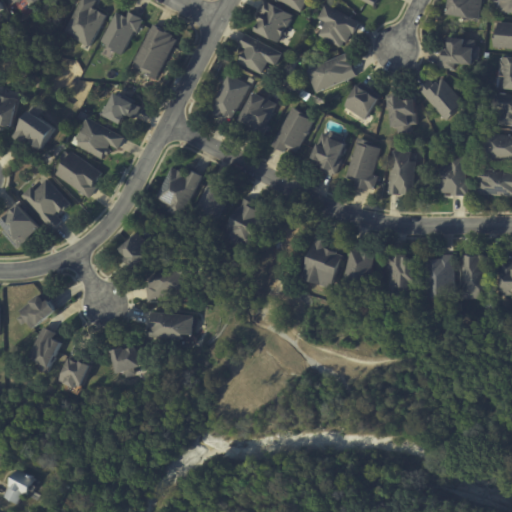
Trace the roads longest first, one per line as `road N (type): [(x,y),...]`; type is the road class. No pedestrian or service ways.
road 1 (residential): [(0,269),(74,252),(116,213),(226,0)]
road 2 (residential): [(511,239),(375,231),(165,123)]
